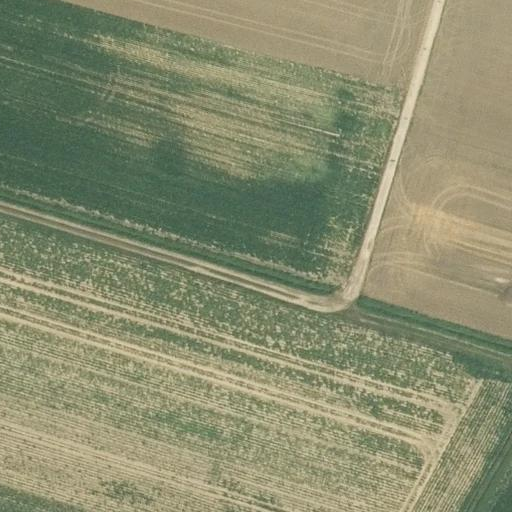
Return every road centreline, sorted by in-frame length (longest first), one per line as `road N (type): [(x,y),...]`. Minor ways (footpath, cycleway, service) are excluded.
road 1 (track): [(345,308),(0,208)]
road 2 (track): [(450,0),(345,308)]
road 3 (track): [(511,358),(345,308)]
